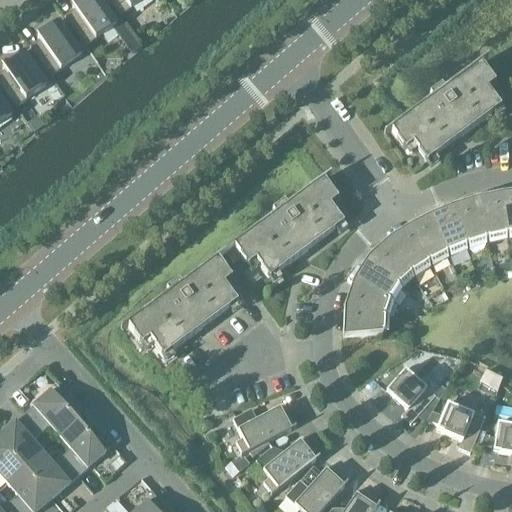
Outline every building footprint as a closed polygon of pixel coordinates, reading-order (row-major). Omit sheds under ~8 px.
[(114,28),(116,27),(96,0),(82,0),(77,4),(78,4),(72,8),(74,11),(64,18),(85,48),(114,28)] [(107,0),(120,18),(145,0),(107,0)] [(81,58),(57,24),(42,34),(43,34),(37,39),(39,42),(29,49),(50,79),(79,58),(79,59),(81,58)] [(8,65),(2,69),(4,72),(0,75),(0,87),(15,109),(44,89),(45,89),(46,88),(22,54),(8,65)] [(485,62),(385,136),(386,137),(390,134),(404,152),(412,146),(426,164),(467,134),(500,110),(486,91),(494,85),(481,67),(486,63),(485,62)] [(0,125),(10,119),(11,118),(0,102),(0,125)] [(32,121),(28,125),(35,134),(44,127),(40,122),(32,121)] [(329,208),(337,202),(323,183),(328,180),(327,178),(121,331),(122,332),(127,329),(141,347),(149,341),(163,360),(237,305),(223,287),(231,280),(217,262),(233,250),(247,269),(255,263),(269,281),(343,226),(329,208)] [(511,196),(499,198),(506,238),(508,237),(511,236),(511,196)] [(499,198),(476,203),(486,242),(505,238),(506,238),(499,198)] [(476,203),(452,211),(466,248),(486,242),(476,203)] [(452,211),(430,220),(447,256),(464,249),(466,248),(452,211)] [(430,220),(408,231),(428,265),(447,256),(430,220)] [(408,231),(387,244),(410,276),(412,275),(428,265),(408,231)] [(387,244),(367,262),(398,288),(399,287),(409,277),(410,276),(387,244)] [(367,262),(352,285),(388,303),(389,301),(397,289),(398,288),(367,262)] [(352,285),(343,312),(383,319),(383,318),(388,304),(388,303),(352,285)] [(383,319),(343,312),(342,341),(382,338),(382,335),(383,321),(383,319)] [(396,383),(385,394),(406,413),(401,419),(410,427),(417,419),(435,399),(433,398),(414,381),(414,378),(411,374),(408,372),(404,372),(401,373),(398,375),(396,379),(396,383)] [(441,389),(433,398),(435,399),(439,403),(445,392),(441,389)] [(51,393),(24,417),(40,436),(48,429),(59,441),(78,424),(65,409),(69,406),(56,391),(52,394),(51,393)] [(435,399),(417,419),(420,422),(425,424),(426,423),(431,415),(439,403),(435,399)] [(431,415),(426,423),(438,428),(436,433),(461,444),(458,452),(469,456),(484,422),(459,411),(457,408),(454,405),(450,405),(446,405),(443,408),(441,411),(441,415),(442,418),(441,419),(431,415)] [(242,457),(240,458),(241,459),(291,433),(287,426),(290,424),(282,407),(274,411),(275,413),(256,423),(251,412),(232,422),(238,432),(237,433),(242,441),(235,445),(242,457)] [(24,417),(0,437),(0,443),(24,471),(43,455),(32,443),(40,436),(24,417)] [(500,423),(497,425),(494,428),(493,431),(493,435),(495,439),(492,454),(511,457),(511,428),(510,428),(507,425),(504,423),(500,423)] [(78,424),(59,441),(69,453),(61,460),(78,479),(105,456),(104,455),(108,451),(95,436),(91,440),(78,424)] [(485,436),(482,446),(491,448),(493,437),(485,436)] [(263,473),(269,481),(263,485),(272,496),(270,498),(271,499),(315,463),(310,457),(313,454),(301,440),(295,445),(296,446),(279,460),(272,450),(255,464),(263,473)] [(0,443),(0,480),(6,487),(24,471),(0,443)] [(43,455),(24,471),(51,502),(78,479),(61,460),(53,467),(43,455)] [(244,458),(224,470),(231,479),(249,465),(244,458)] [(285,499),(298,511),(323,511),(344,489),(338,484),(340,481),(326,468),(321,475),(322,476),(308,492),(299,484),(285,499)] [(24,471),(6,487),(16,499),(8,506),(13,511),(39,511),(51,502),(24,471)] [(372,504),(356,493),(351,500),(353,501),(345,511),(375,511),(376,511),(369,507),(372,504)] [(147,504),(138,511),(161,511),(152,502),(148,505),(147,504)]
